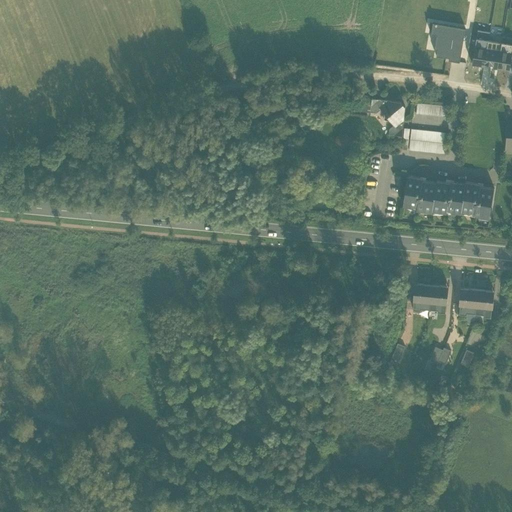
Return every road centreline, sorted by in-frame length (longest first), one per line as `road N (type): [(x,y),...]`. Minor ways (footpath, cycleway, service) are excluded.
road 1 (unclassified): [(511,96),(369,74),(233,85),(0,173)]
road 2 (secondary): [(511,254),(0,203)]
